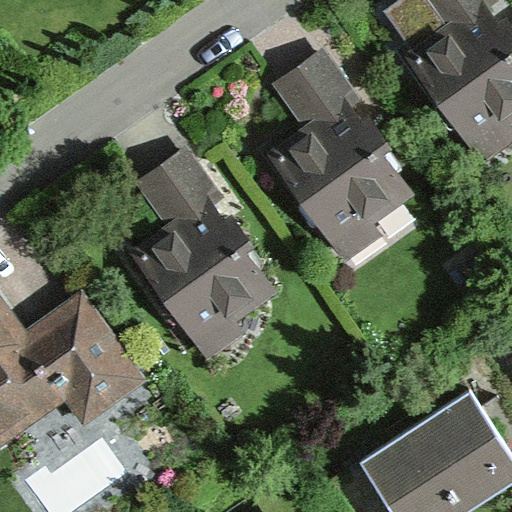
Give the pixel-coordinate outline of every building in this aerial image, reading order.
[(499,15),(488,0),(414,0),(440,34),(408,57),(486,163),(509,145),(502,135),(511,128),(511,51),(490,22),(499,15)] [(362,116),(320,59),(272,94),(302,135),(271,158),(348,264),(372,247),(364,237),(411,203),(353,123),(362,116)] [(223,211),(181,154),(133,188),(164,230),(132,253),(210,359),(233,341),(226,331),(273,297),(214,218),(223,211)] [(21,336),(0,307),(0,446),(60,403),(79,429),(141,385),(77,296),(21,336)] [(469,511),(511,483),(511,472),(466,403),(364,472),(390,511),(469,511)]
